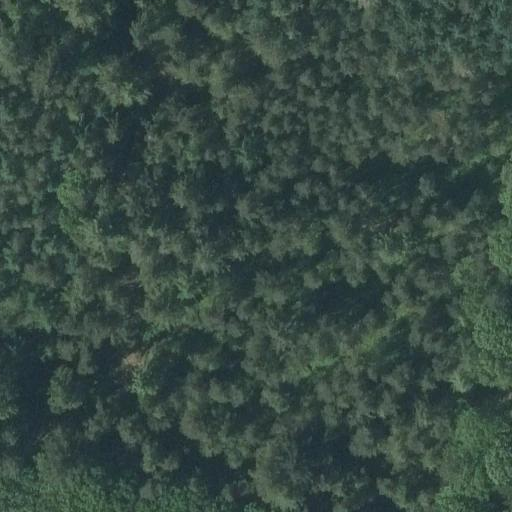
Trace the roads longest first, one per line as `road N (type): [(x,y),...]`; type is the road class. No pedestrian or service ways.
road 1 (track): [(190,511),(0,456)]
road 2 (track): [(477,511),(511,327)]
